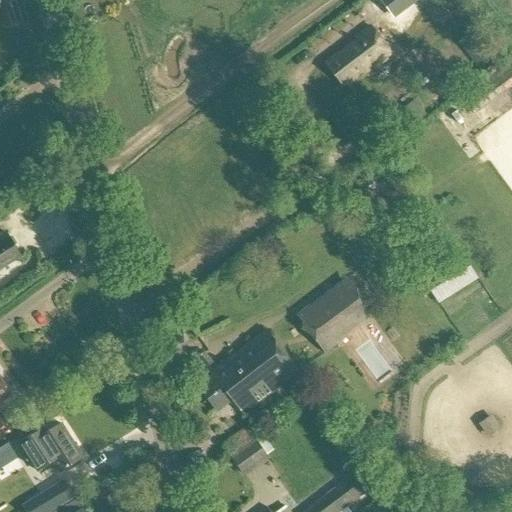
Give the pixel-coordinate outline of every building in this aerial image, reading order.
[(379,0),(394,20),(421,0),(379,0)] [(391,56),(371,28),(357,39),(359,41),(328,64),(343,85),(362,71),(364,73),(379,61),(381,64),(391,56)] [(475,88),(462,97),(475,115),(488,106),(475,88)] [(398,113),(381,127),(393,141),(410,128),(398,113)] [(0,237),(0,276),(0,277),(0,275),(0,270),(22,257),(7,233),(0,237)] [(471,264),(430,286),(438,301),(480,279),(471,264)] [(347,277),(296,315),(325,354),(373,313),(347,277)] [(297,373),(265,331),(211,372),(214,376),(198,389),(215,411),(231,398),(243,414),(297,373)] [(205,352),(197,358),(205,370),(214,364),(205,352)] [(0,404),(14,394),(0,373),(0,404)] [(85,458),(63,424),(48,434),(45,429),(22,444),(39,472),(54,462),(61,473),(85,458)] [(253,436),(228,454),(229,455),(245,474),(269,455),(253,436)] [(9,444),(6,445),(0,449),(0,470),(18,459),(14,452),(9,444)] [(357,473),(303,511),(356,511),(358,511),(352,503),(368,490),(365,483),(357,473)] [(63,482),(22,507),(25,511),(55,511),(75,500),(63,482)]
